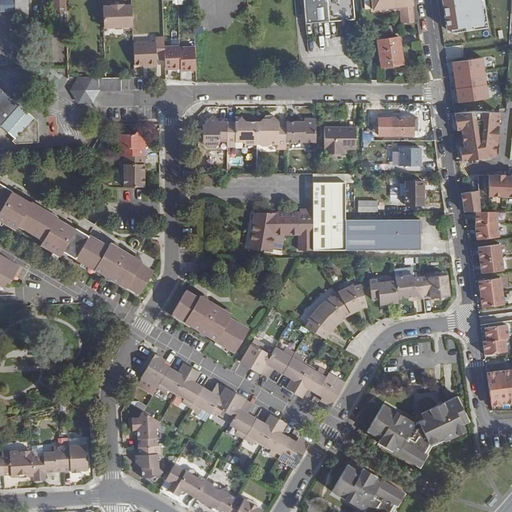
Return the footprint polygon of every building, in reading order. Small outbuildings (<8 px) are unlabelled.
[(16,11),(15,0),(7,0),(8,12),(16,11)] [(27,0),(15,0),(16,11),(16,19),(28,18),(27,0)] [(67,26),(65,0),(53,0),(55,27),(67,26)] [(355,20),(353,0),(303,0),(306,24),(355,20)] [(401,24),(415,22),(412,5),(410,5),(409,0),(372,0),(374,10),(399,6),(401,24)] [(104,28),(133,26),(132,5),(124,6),(124,4),(112,4),(112,6),(103,6),(104,28)] [(155,44),(134,45),(134,65),(147,64),(148,67),(157,66),(157,59),(165,59),(164,37),(155,37),(155,44)] [(395,57),(402,56),(399,38),(378,41),(381,67),(396,65),(395,57)] [(195,44),(195,53),(204,52),(203,44),(195,44)] [(403,64),(402,56),(395,57),(396,65),(403,64)] [(497,56),(487,56),(488,97),(498,97),(497,56)] [(484,57),(452,62),(458,109),(490,105),(484,57)] [(121,90),(121,77),(106,77),(93,78),(100,90),(121,90)] [(93,78),(77,78),(71,90),(78,103),(94,103),(100,90),(93,78)] [(0,149),(0,150),(0,146),(0,128),(2,126),(15,138),(12,141),(15,143),(21,143),(20,105),(0,87),(0,149)] [(20,105),(21,143),(39,142),(38,121),(20,105)] [(473,112),(454,113),(457,130),(461,129),(464,147),(460,148),(461,161),(495,156),(500,112),(487,112),(473,112)] [(278,150),(287,150),(287,142),(287,122),(279,123),(279,122),(274,116),(271,120),(263,120),(262,122),(257,123),(257,145),(261,145),(263,147),(271,147),(272,145),(278,145),(278,150)] [(245,145),(257,145),(257,123),(247,123),(242,117),(237,122),(235,122),(227,123),(227,143),(235,143),(243,143),(245,145)] [(417,117),(391,118),(392,136),(414,135),(414,130),(417,130),(417,117)] [(220,143),(227,143),(227,123),(220,123),(218,120),(217,118),(212,118),(204,127),(204,145),(207,149),(217,149),(220,146),(220,143)] [(287,142),(316,143),(316,119),(305,119),(305,122),(296,122),(287,122),(287,142)] [(345,149),(357,149),(357,128),(325,128),(325,149),(327,149),(326,155),(344,154),(345,149)] [(124,156),(145,156),(145,148),(148,145),(145,142),(145,138),(137,131),(134,133),(118,133),(118,146),(121,148),(121,156),(124,156)] [(422,168),(422,148),(392,148),(393,168),(422,168)] [(123,186),(145,187),(145,156),(124,156),(123,186)] [(490,211),(489,197),(511,197),(511,174),(511,175),(511,176),(506,176),(506,175),(495,174),(495,175),(489,175),(489,176),(479,176),(480,191),(462,194),(464,211),(476,212),(481,212),(490,211)] [(298,209),(298,213),(356,213),(356,182),(313,181),(313,209),(298,209)] [(423,182),(399,182),(400,196),(406,196),(406,205),(423,205),(423,182)] [(0,219),(15,229),(17,225),(43,240),(40,244),(59,255),(62,250),(76,259),(94,270),(94,269),(119,284),(120,282),(140,293),(153,271),(140,263),(141,262),(111,244),(109,248),(89,236),(89,237),(75,229),(74,230),(56,218),(31,202),(30,203),(11,192),(11,190),(0,183),(0,219)] [(481,212),(476,212),(476,226),(477,240),(500,237),(499,224),(499,212),(490,211),(481,212)] [(263,221),(252,220),(248,249),(272,253),(275,234),(299,234),(299,251),(313,251),(313,250),(421,249),(421,219),(364,220),(364,212),(356,213),(298,213),(271,213),(264,213),(263,221)] [(239,213),(215,213),(215,245),(240,245),(239,213)] [(264,213),(253,213),(252,220),(263,221),(264,213)] [(501,245),(478,247),(481,273),(504,270),(501,245)] [(0,288),(4,290),(9,282),(12,284),(17,276),(19,277),(24,269),(18,266),(0,254),(0,288)] [(212,270),(212,259),(200,259),(201,270),(212,270)] [(412,270),(395,272),(395,279),(413,277),(412,270)] [(398,299),(409,298),(417,298),(417,296),(423,296),(421,278),(413,279),(413,277),(395,279),(396,282),(398,299)] [(432,295),(432,300),(451,298),(448,277),(431,279),(429,278),(421,278),(423,296),(432,295)] [(501,279),(478,281),(481,307),(503,305),(501,279)] [(388,304),(398,303),(398,299),(396,282),(379,284),(379,280),(370,281),(372,300),(380,299),(380,305),(388,304)] [(364,308),(367,307),(361,285),(353,287),(353,286),(338,292),(339,294),(350,314),(354,312),(357,311),(356,309),(359,308),(359,310),(362,309),(364,308)] [(211,305),(213,302),(208,299),(209,298),(207,295),(204,293),(202,294),(201,295),(200,294),(197,297),(186,290),(172,313),(174,315),(173,316),(190,326),(191,325),(200,330),(199,331),(199,333),(203,336),(206,335),(207,334),(215,339),(214,341),(228,349),(229,348),(234,351),(248,327),(230,316),(232,313),(230,313),(231,311),(230,309),(227,307),(224,308),(223,308),(218,305),(216,308),(211,305)] [(350,314),(339,294),(332,299),(331,297),(318,307),(335,325),(338,323),(340,321),(341,320),(340,318),(342,317),(343,319),(346,317),(349,315),(350,314)] [(335,325),(318,307),(306,320),(308,322),(304,328),(308,330),(324,339),(329,332),(327,331),(329,329),(331,330),(334,327),(335,325)] [(485,354),(507,351),(506,338),(509,338),(507,325),(484,328),(486,340),(483,341),(485,354)] [(255,339),(241,363),(260,374),(261,372),(274,350),(255,339)] [(283,373),(295,354),(285,348),(283,352),(275,348),(274,350),(261,372),(268,376),(273,368),(283,373)] [(294,394),(309,368),(301,363),(303,359),(295,354),(283,373),(291,378),(285,389),(294,394)] [(165,360),(156,355),(142,378),(158,388),(170,367),(163,363),(165,360)] [(179,372),(170,367),(158,388),(167,393),(169,389),(177,394),(193,367),(185,363),(179,372)] [(200,372),(193,367),(177,394),(184,398),(182,402),(192,408),(204,387),(195,382),(200,372)] [(307,388),(317,394),(328,374),(319,368),(317,372),(309,368),(294,394),(301,398),(307,388)] [(511,368),(488,371),(492,405),(511,402),(511,368)] [(320,401),(331,407),(345,383),(328,374),(317,394),(322,397),(320,401)] [(204,387),(192,408),(201,413),(203,409),(211,414),(213,410),(226,388),(218,384),(213,393),(204,387)] [(232,422),(245,400),(246,399),(241,395),(240,397),(233,393),(234,392),(226,387),(226,388),(213,410),(232,422)] [(381,439),(379,442),(424,469),(435,450),(468,435),(462,424),(469,421),(458,397),(423,413),(425,419),(417,423),(383,404),(368,431),(381,439)] [(236,434),(245,439),(257,418),(248,413),(253,404),(245,400),(232,422),(230,424),(239,429),(236,434)] [(138,437),(139,447),(158,446),(157,430),(162,422),(161,421),(144,411),(140,418),(133,419),(134,431),(138,431),(138,437)] [(257,440),(264,444),(279,418),(272,414),(266,424),(257,418),(245,439),(254,444),(257,440)] [(270,453),(279,458),(291,439),(282,433),(288,423),(279,418),(264,444),(272,449),(270,453)] [(279,458),(295,468),(308,445),(299,439),(297,442),(291,439),(279,458)] [(62,451),(64,471),(72,470),(73,470),(76,467),(80,470),(82,470),(89,469),(88,461),(85,460),(85,454),(87,451),(87,444),(62,446),(62,451)] [(158,446),(139,447),(140,455),(140,460),(137,463),(143,468),(143,477),(144,478),(151,477),(155,482),(164,472),(159,468),(158,453),(161,454),(160,446),(158,446)] [(3,456),(4,475),(11,475),(11,477),(17,476),(20,474),(25,474),(28,476),(34,475),(33,457),(32,451),(9,452),(9,453),(2,454),(3,456)] [(34,475),(34,481),(46,480),(45,473),(46,473),(48,470),(52,470),(54,472),(64,471),(62,451),(54,452),(44,452),(44,457),(33,457),(34,475)] [(175,465),(166,480),(172,483),(168,489),(179,496),(180,494),(183,489),(187,492),(196,498),(207,480),(200,475),(198,478),(196,477),(187,472),(175,465)] [(363,511),(398,511),(408,495),(363,468),(361,472),(348,465),(332,491),(364,509),(363,511)] [(188,471),(187,472),(196,477),(197,475),(197,474),(197,473),(196,472),(196,471),(194,470),(193,469),(192,469),(191,469),(190,469),(189,470),(188,471)] [(207,480),(196,498),(203,502),(204,505),(207,507),(210,506),(215,508),(220,511),(228,511),(237,497),(229,493),(227,487),(220,489),(217,489),(212,486),(214,484),(207,480)] [(237,497),(228,511),(262,511),(263,510),(238,496),(237,497)]
